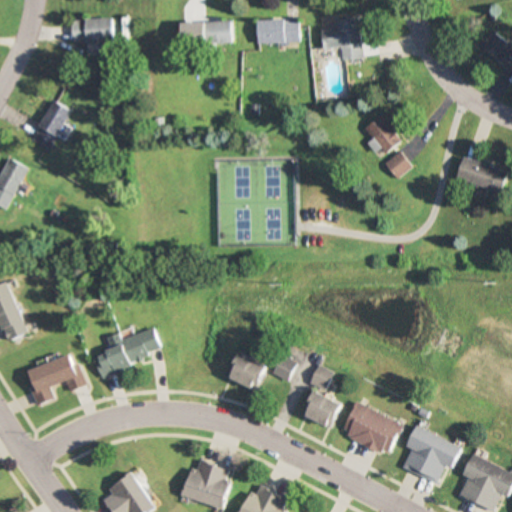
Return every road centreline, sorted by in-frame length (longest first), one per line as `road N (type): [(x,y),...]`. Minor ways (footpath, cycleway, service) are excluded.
road 1 (residential): [(30,0),(0,82),(23,460),(58,511)]
road 2 (residential): [(400,511),(242,430),(175,414),(104,420),(23,460)]
